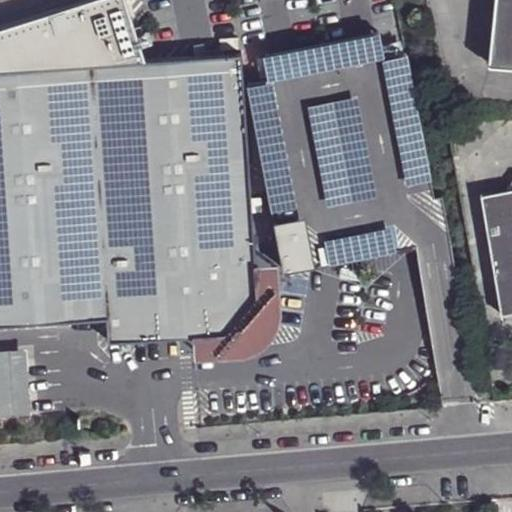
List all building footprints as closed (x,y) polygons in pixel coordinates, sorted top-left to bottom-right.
[(511,0),(490,0),(484,67),(511,69),(511,0)] [(0,64),(0,321),(76,315),(91,314),(113,313),(114,336),(234,331),(263,296),(254,168),(246,48),(0,64)] [(511,183),(477,190),(497,311),(511,308),(511,183)] [(0,350),(0,414),(30,413),(28,388),(27,349),(0,350)] [(491,370),(481,371),(482,383),(493,382),(491,370)]
